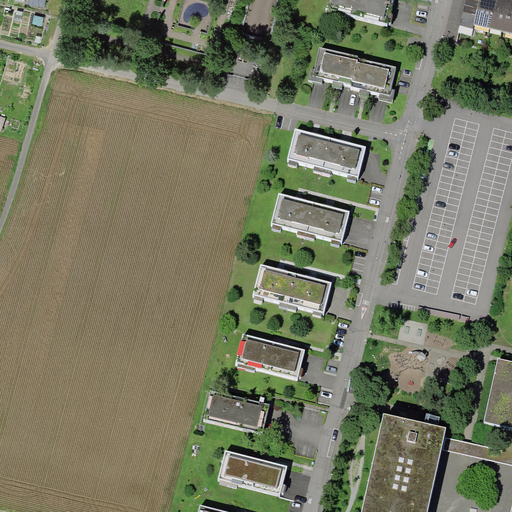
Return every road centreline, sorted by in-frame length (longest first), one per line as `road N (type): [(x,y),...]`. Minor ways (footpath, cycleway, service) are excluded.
road 1 (residential): [(315,511),(409,136)]
road 2 (residential): [(51,54),(409,136)]
road 3 (track): [(51,54),(0,221)]
road 4 (residential): [(409,136),(443,0)]
